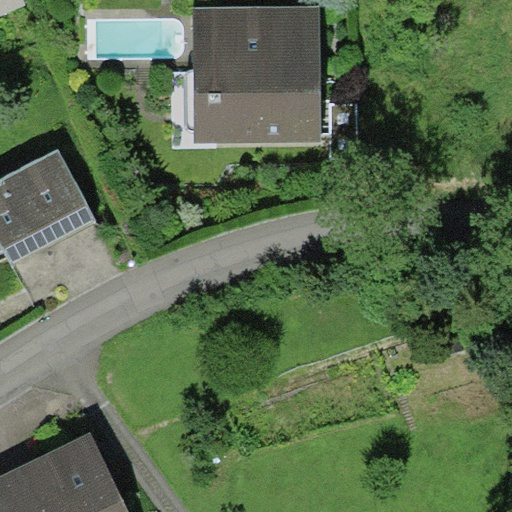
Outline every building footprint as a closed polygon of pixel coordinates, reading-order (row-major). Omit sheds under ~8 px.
[(0,0),(0,14),(19,6),(16,0),(0,0)] [(327,8),(193,9),(194,147),(329,146),(328,102),(327,8)] [(360,159),(359,101),(328,102),(330,160),(360,159)] [(12,263),(93,222),(62,163),(0,194),(0,258),(7,255),(12,263)] [(121,511),(91,444),(0,485),(0,511),(121,511)]
